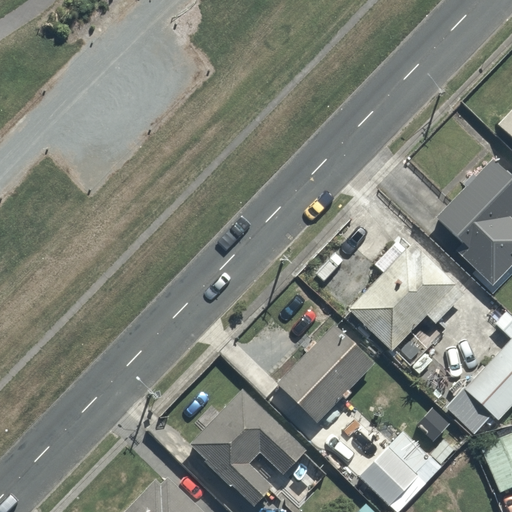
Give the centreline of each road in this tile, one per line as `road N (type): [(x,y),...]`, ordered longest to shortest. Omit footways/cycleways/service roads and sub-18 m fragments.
road 1 (secondary): [(0,496),(480,0)]
road 2 (track): [(178,0),(0,178)]
